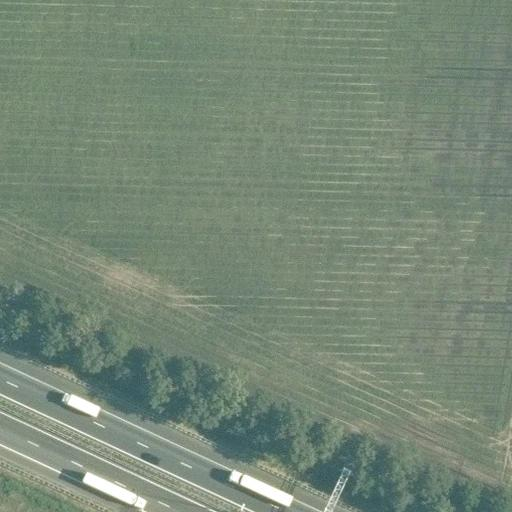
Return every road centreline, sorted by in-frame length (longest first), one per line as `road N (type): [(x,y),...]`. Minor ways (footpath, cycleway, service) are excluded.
road 1 (track): [(0,305),(464,511)]
road 2 (motorway): [(316,511),(0,366)]
road 3 (motorway): [(0,436),(161,511)]
